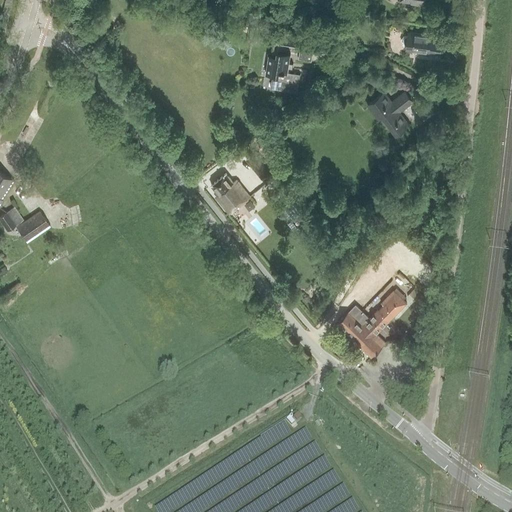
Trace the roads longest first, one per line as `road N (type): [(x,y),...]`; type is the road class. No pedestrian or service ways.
road 1 (tertiary): [(400,424),(319,354),(77,58)]
road 2 (unclassified): [(419,441),(431,413),(481,0)]
